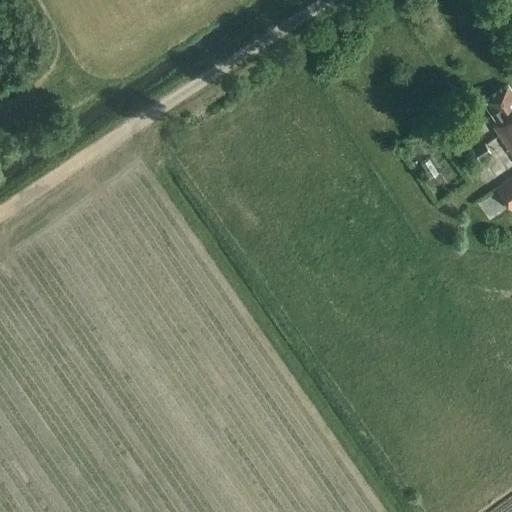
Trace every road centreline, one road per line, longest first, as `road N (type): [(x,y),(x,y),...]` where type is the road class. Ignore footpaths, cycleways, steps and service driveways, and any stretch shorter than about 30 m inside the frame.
road 1 (unclassified): [(129,127),(327,0)]
road 2 (track): [(0,215),(129,127)]
